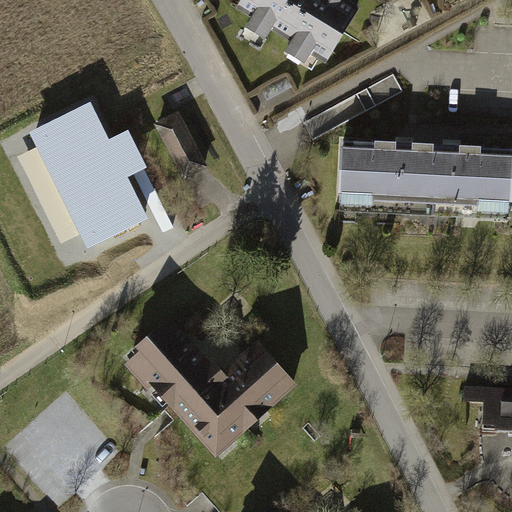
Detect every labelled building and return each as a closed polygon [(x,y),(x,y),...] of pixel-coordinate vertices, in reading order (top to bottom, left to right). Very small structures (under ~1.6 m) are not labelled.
[(360,23),(322,0),(251,0),(239,20),(329,74),(360,23)] [(207,179),(179,122),(153,135),(181,192),(207,179)] [(511,208),(511,147),(457,146),(380,144),(341,143),(340,203),(511,208)] [(222,390),(169,333),(122,377),(215,475),(296,399),(257,358),(222,390)] [(511,390),(465,388),(465,401),(484,402),(483,429),(511,430),(511,390)]
